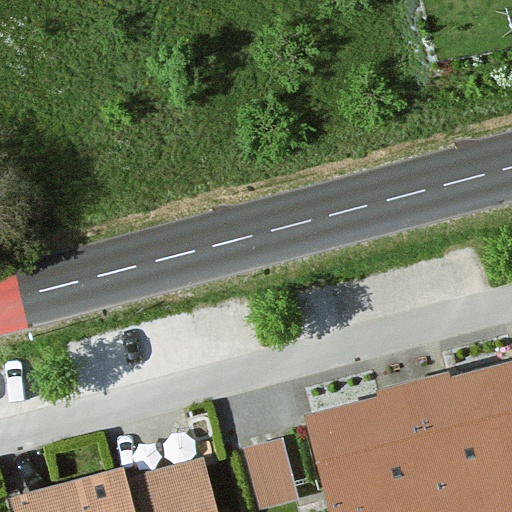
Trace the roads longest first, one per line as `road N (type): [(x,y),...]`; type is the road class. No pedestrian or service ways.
road 1 (secondary): [(0,303),(511,170)]
road 2 (residential): [(0,436),(511,309)]
